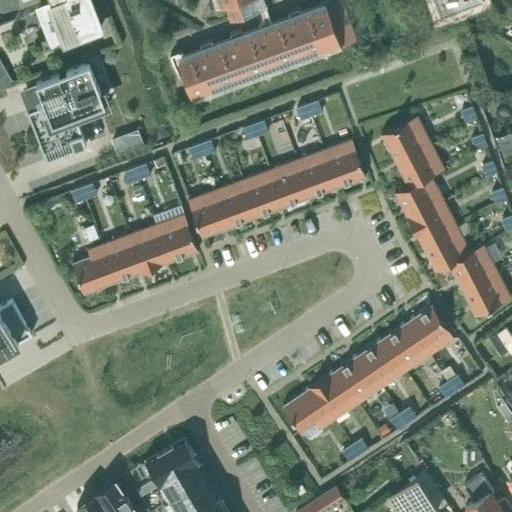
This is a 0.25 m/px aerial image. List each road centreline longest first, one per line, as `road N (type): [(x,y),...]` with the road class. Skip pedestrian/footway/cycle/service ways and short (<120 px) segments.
road 1 (residential): [(0,191),(77,332),(353,244),(374,274),(187,403)]
road 2 (residential): [(187,403),(29,511)]
road 3 (residential): [(187,403),(251,511)]
